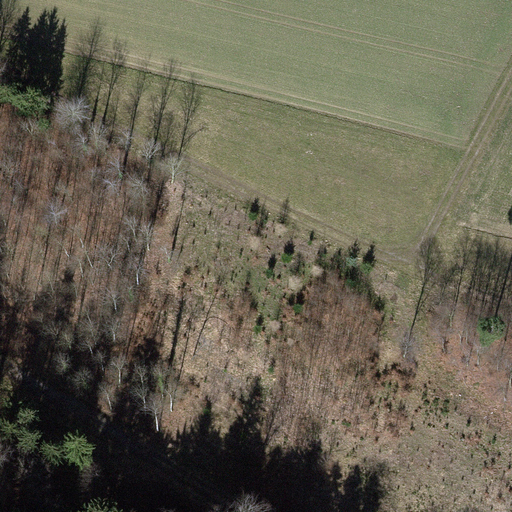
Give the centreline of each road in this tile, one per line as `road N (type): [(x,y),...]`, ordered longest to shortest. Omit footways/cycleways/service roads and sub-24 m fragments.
road 1 (track): [(511,307),(410,268),(0,73)]
road 2 (track): [(223,511),(39,424),(0,385)]
road 3 (track): [(511,80),(410,268)]
